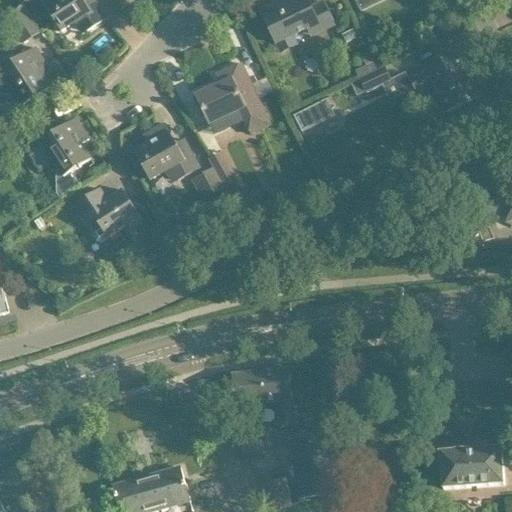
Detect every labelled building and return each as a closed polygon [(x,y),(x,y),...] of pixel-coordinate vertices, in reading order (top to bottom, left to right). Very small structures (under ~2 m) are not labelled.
[(51,0),(43,5),(61,33),(80,21),(88,33),(107,20),(93,0),(51,0)] [(276,3),(260,10),(277,44),(313,27),(317,35),(334,27),(323,2),(311,8),(307,0),(289,0),(278,5),(276,3)] [(354,0),(361,13),(362,12),(361,11),(383,0),(354,0)] [(10,22),(23,44),(39,33),(22,6),(10,22)] [(353,30),(343,36),(346,43),(357,37),(353,30)] [(14,50),(0,59),(0,81),(6,78),(24,106),(34,99),(36,101),(45,95),(44,93),(50,89),(41,74),(49,69),(35,48),(20,58),(14,50)] [(378,71),(374,63),(369,53),(361,57),(366,66),(356,71),(360,79),(378,71)] [(438,95),(447,113),(479,98),(458,55),(410,78),(417,94),(434,86),(438,95)] [(221,85),(195,97),(209,126),(213,124),(228,117),(246,108),(250,119),(245,121),(251,135),(270,126),(242,64),(224,73),(228,82),(221,85)] [(392,83),(385,68),(378,71),(367,94),(392,83)] [(361,82),(353,86),(359,98),(367,94),(361,82)] [(301,132),(334,116),(326,99),(293,115),(301,132)] [(82,146),(89,141),(76,120),(53,134),(48,127),(22,144),(37,167),(52,158),(65,178),(91,161),(82,146)] [(134,153),(150,181),(171,169),(178,182),(200,170),(188,148),(180,152),(165,125),(143,137),(148,145),(134,153)] [(222,152),(209,159),(229,194),(242,187),(222,152)] [(229,194),(209,159),(208,159),(213,169),(193,181),(204,201),(225,190),(228,195),(229,194)] [(143,222),(122,191),(107,201),(100,190),(73,207),(88,229),(99,246),(125,229),(127,232),(143,222)] [(0,316),(10,314),(0,276),(0,316)] [(233,376),(237,408),(278,403),(281,427),(295,426),(289,370),(233,376)] [(290,436),(298,500),(340,495),(330,419),(304,422),(306,434),(290,436)] [(233,430),(248,462),(268,453),(253,421),(233,430)] [(502,449),(440,454),(443,491),(505,486),(502,449)] [(113,488),(119,508),(119,511),(154,511),(191,502),(181,469),(113,488)] [(264,486),(271,511),(276,511),(291,508),(283,480),(264,486)]
